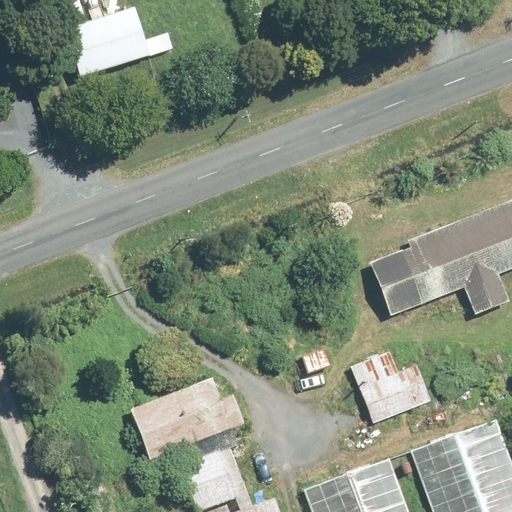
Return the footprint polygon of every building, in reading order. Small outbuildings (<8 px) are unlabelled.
[(142,10),(71,31),(86,80),(156,59),(156,57),(177,51),(172,35),(151,41),(142,10)] [(374,263),(395,317),(468,288),(478,316),(511,302),(511,296),(503,274),(511,270),(511,201),(411,241),(413,247),(374,263)] [(394,351),(354,367),(376,424),(435,401),(421,365),(402,373),(394,351)] [(135,409),(155,461),(249,423),(244,406),(239,395),(234,390),(226,385),(221,381),(217,378),(135,409)] [(511,511),(511,462),(493,411),(403,445),(427,511),(511,511)] [(225,450),(184,465),(202,511),(225,503),(228,511),(233,511),(245,508),(241,497),(243,496),(225,450)] [(413,511),(391,450),(302,482),(313,511),(413,511)] [(285,511),(280,497),(238,511),(285,511)]
